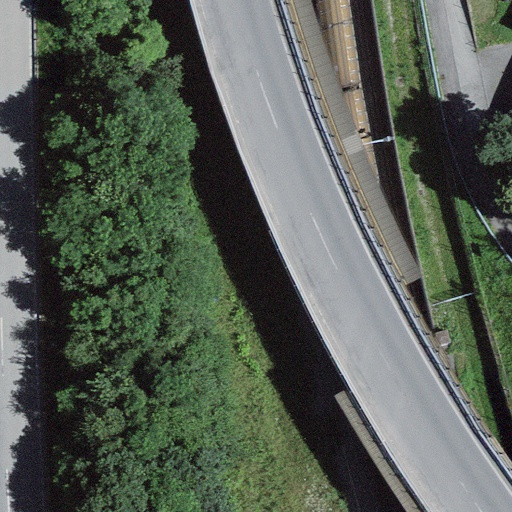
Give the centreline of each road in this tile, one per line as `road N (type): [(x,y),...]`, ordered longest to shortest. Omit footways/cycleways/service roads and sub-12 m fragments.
road 1 (trunk): [(479,511),(393,382),(336,273),(278,140),(233,0)]
road 2 (track): [(490,421),(418,152),(392,0)]
road 3 (trunk): [(0,379),(6,511)]
